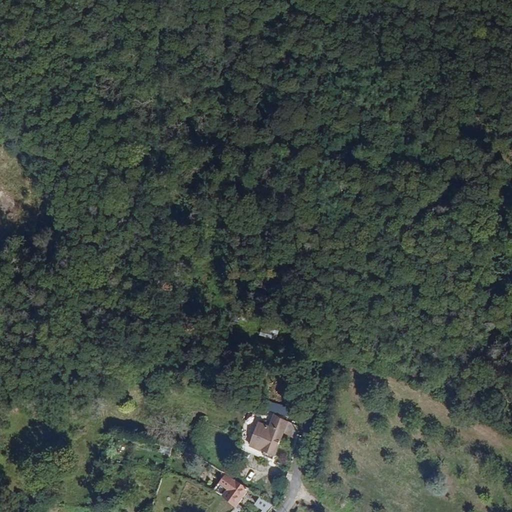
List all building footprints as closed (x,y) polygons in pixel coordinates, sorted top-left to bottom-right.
[(0,209),(13,227),(32,212),(9,181),(0,178),(0,209)] [(297,436),(299,424),(274,416),(265,443),(255,440),(257,428),(223,418),(220,430),(249,440),(247,449),(277,458),(285,433),(297,436)] [(238,479),(229,472),(219,488),(221,493),(223,496),(238,479)] [(248,487),(238,479),(223,496),(234,507),(248,487)] [(261,511),(268,511),(273,505),(259,496),(253,507),(261,511)]
